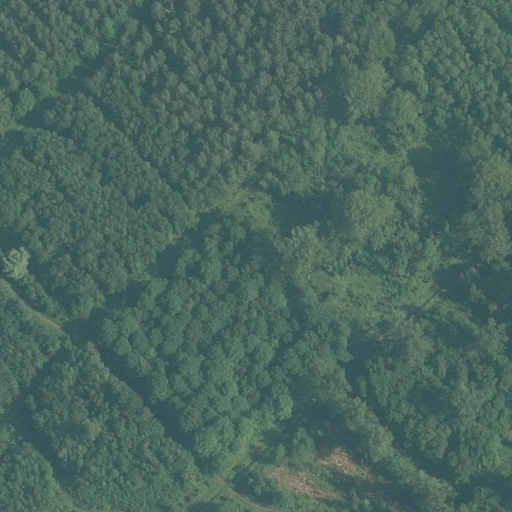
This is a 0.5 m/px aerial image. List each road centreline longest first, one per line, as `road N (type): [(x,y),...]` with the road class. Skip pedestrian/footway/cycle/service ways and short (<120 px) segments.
road 1 (track): [(462,0),(79,354)]
road 2 (track): [(0,274),(175,450),(259,511)]
